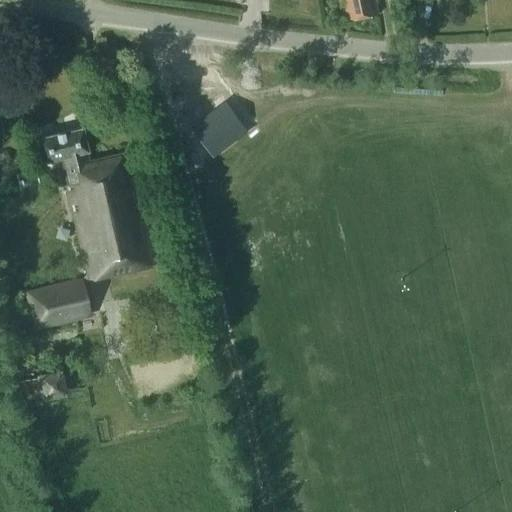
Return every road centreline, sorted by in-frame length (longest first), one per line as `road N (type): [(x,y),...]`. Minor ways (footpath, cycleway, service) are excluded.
road 1 (tertiary): [(0,4),(350,49),(511,49)]
road 2 (track): [(265,511),(143,19)]
